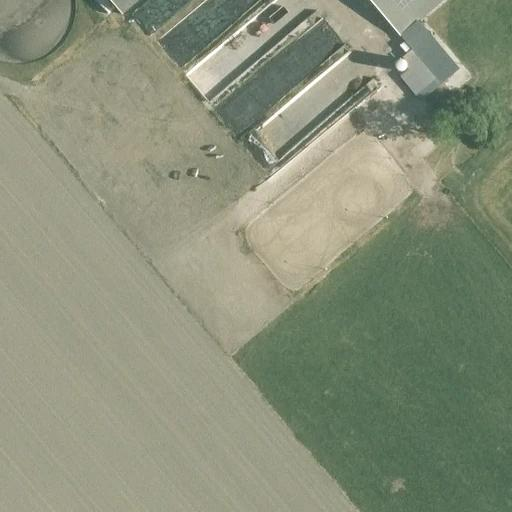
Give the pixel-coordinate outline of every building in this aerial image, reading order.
[(139,0),(109,0),(122,15),(139,0)] [(141,0),(149,9),(134,21),(150,41),(176,19),(171,13),(187,0),(141,0)] [(264,0),(211,49),(233,73),(308,5),(303,0),(264,0)] [(369,0),(399,34),(439,0),(369,0)] [(400,76),(416,94),(435,78),(412,51),(405,41),(399,46),(406,55),(404,56),(411,66),(400,76)]
